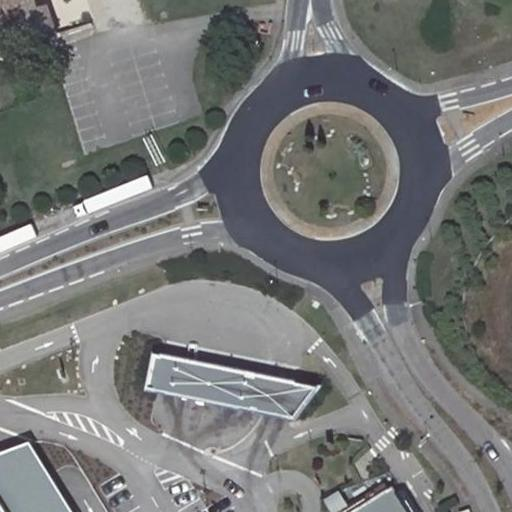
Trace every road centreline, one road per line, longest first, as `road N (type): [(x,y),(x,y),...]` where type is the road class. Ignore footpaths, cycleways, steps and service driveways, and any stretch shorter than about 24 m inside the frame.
road 1 (unclassified): [(312,260),(355,305),(465,469),(484,511)]
road 2 (unclassified): [(511,484),(484,434),(410,345),(393,227)]
road 3 (secondary): [(0,292),(192,230),(250,226)]
road 4 (secondary): [(232,162),(0,279)]
road 5 (secondary): [(411,186),(511,109)]
road 6 (secondary): [(511,90),(392,114)]
